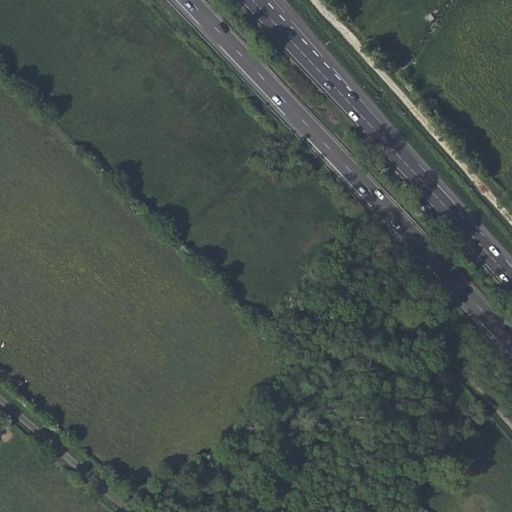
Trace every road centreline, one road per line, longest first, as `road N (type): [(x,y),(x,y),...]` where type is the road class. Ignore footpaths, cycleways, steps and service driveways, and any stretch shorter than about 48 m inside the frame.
road 1 (trunk): [(189,0),(511,342)]
road 2 (trunk): [(511,280),(252,0)]
road 3 (track): [(312,0),(511,223)]
road 4 (unclassified): [(0,399),(130,511)]
